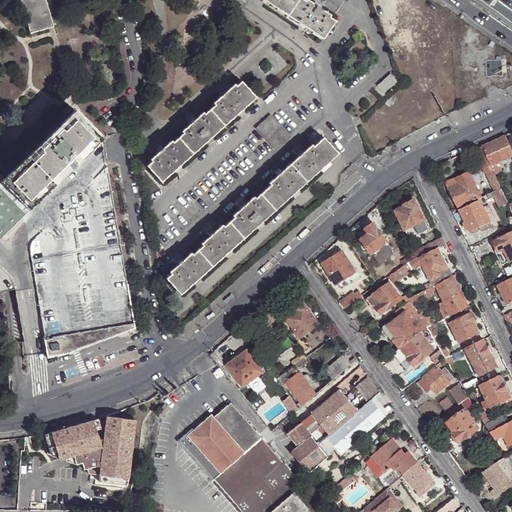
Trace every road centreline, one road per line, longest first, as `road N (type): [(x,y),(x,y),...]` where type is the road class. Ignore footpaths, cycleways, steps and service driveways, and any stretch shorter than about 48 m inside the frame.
road 1 (residential): [(295,259),(164,367),(80,403),(0,422)]
road 2 (residential): [(295,259),(477,511)]
road 3 (residential): [(511,353),(415,161)]
road 4 (residential): [(415,161),(295,259)]
